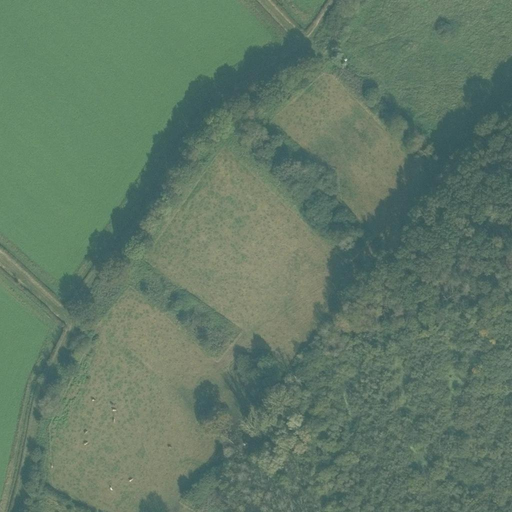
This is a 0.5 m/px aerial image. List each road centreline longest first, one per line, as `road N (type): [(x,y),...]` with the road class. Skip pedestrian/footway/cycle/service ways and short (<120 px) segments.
road 1 (track): [(40,0),(48,511)]
road 2 (track): [(71,316),(199,108),(303,41),(334,0)]
road 3 (track): [(15,511),(45,369),(71,316)]
